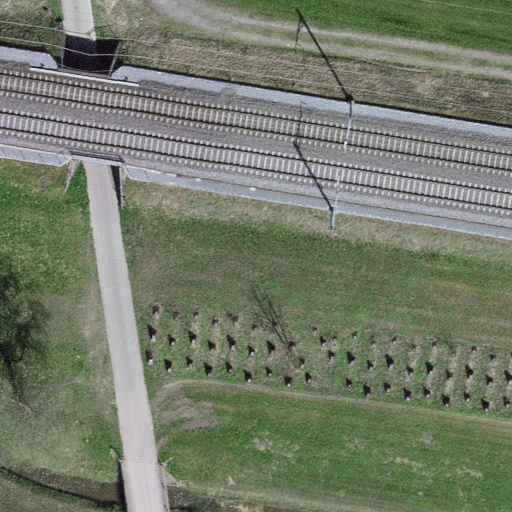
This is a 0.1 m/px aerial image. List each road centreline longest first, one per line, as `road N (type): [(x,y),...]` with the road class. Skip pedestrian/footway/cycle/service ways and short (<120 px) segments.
road 1 (unclassified): [(75,0),(148,511)]
road 2 (track): [(165,0),(199,21),(511,69)]
